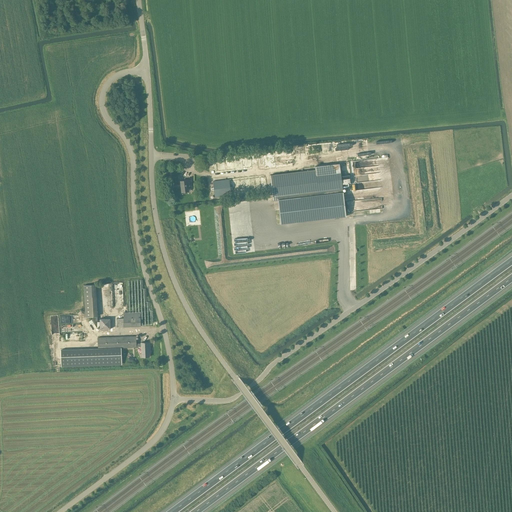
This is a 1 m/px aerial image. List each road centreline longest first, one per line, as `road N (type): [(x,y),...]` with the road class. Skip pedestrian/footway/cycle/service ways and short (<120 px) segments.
road 1 (unclassified): [(335,511),(179,292),(153,201),(147,70)]
road 2 (motorway): [(511,260),(172,511)]
road 3 (unclassified): [(172,399),(230,399),(511,195)]
road 4 (motorway): [(196,511),(511,277)]
road 5 (unclassified): [(172,399),(163,328),(135,229),(132,157),(102,108),(112,78),(147,70)]
road 6 (unclassified): [(60,511),(155,439),(172,399)]
